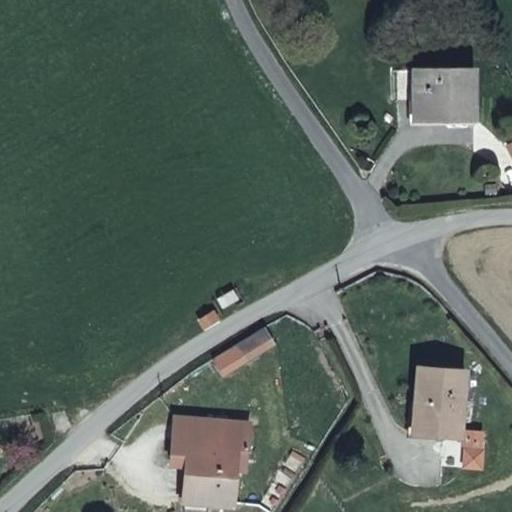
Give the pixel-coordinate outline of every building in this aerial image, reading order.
[(469,118),(468,75),(404,76),(407,120),(469,118)] [(265,331),(237,345),(246,361),(273,347),(265,331)] [(414,433),(439,434),(439,430),(461,431),(465,372),(419,369),(414,433)] [(248,453),(249,444),(250,425),(176,418),(173,447),(188,448),(187,468),(183,504),(184,504),(207,506),(233,509),(238,452),(248,453)] [(482,469),(484,435),(467,433),(464,467),(482,469)] [(188,448),(173,447),(172,466),(187,468),(188,448)]
